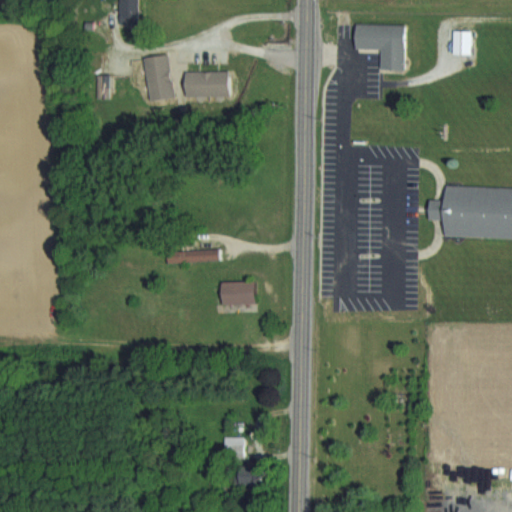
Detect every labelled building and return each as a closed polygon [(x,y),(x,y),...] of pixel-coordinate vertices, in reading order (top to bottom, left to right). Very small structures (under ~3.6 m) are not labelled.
[(123,0),(124,24),(144,24),(144,0),(123,0)] [(359,24),(359,46),(383,47),(383,66),(402,67),(403,25),(359,24)] [(233,96),(233,70),(203,70),(203,96),(233,96)] [(511,189),(450,187),(448,233),(511,234),(511,189)] [(170,252),(170,260),(220,258),(220,250),(170,252)] [(226,284),(227,305),(257,304),(256,284),(226,284)] [(229,452),(249,452),(249,435),(229,435),(229,452)] [(264,489),(264,467),(246,467),(246,489),(264,489)]
